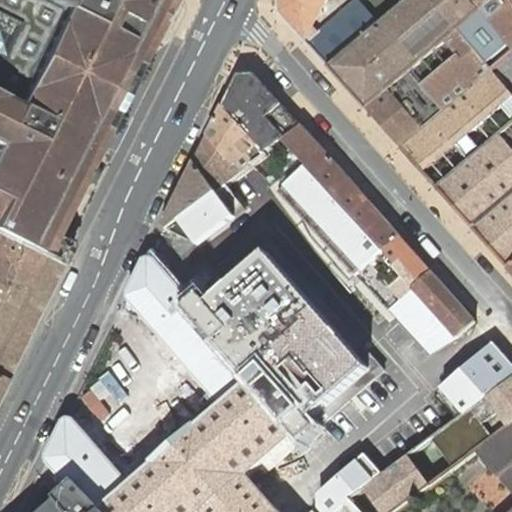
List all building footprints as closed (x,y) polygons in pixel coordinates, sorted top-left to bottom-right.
[(0,0),(0,233),(47,257),(57,235),(56,234),(82,181),(83,180),(84,181),(93,163),(92,162),(109,127),(93,119),(105,98),(106,98),(115,80),(113,80),(125,57),(141,65),(158,29),(107,4),(103,2),(104,0),(0,0)] [(172,0),(104,0),(103,2),(107,4),(158,29),(164,19),(168,9),(172,0)] [(326,0),(278,0),(280,12),(304,39),(322,8),(326,0)] [(495,0),(409,0),(407,2),(380,25),(330,67),(366,109),(495,0)] [(511,0),(495,0),(366,109),(437,188),(511,125),(511,0)] [(309,44),(330,67),(380,25),(360,2),(309,44)] [(240,75),(224,107),(252,138),(260,146),(268,156),(285,141),(303,127),(285,107),(255,72),(240,75)] [(224,107),(209,136),(236,167),(242,175),(268,156),(260,146),(252,138),(224,107)] [(511,195),(511,125),(437,188),(473,229),(511,195)] [(335,163),(303,127),(285,141),(318,177),(335,163)] [(209,136),(196,163),(218,193),(242,175),(236,167),(209,136)] [(196,163),(163,227),(169,229),(218,193),(196,163)] [(370,201),(335,163),(318,177),(353,214),(370,201)] [(511,195),(473,229),(509,269),(511,265),(511,195)] [(401,238),(370,201),(353,214),(385,251),(401,238)] [(0,379),(3,380),(61,264),(47,257),(0,233),(0,379)] [(72,242),(57,235),(47,257),(61,264),(72,242)] [(433,273),(401,238),(385,251),(404,275),(390,287),(401,299),(415,288),(433,273)] [(271,240),(196,304),(189,310),(254,384),(299,435),(305,443),(321,429),(320,428),(385,370),(271,240)] [(151,260),(148,261),(146,261),(131,293),(131,300),(225,409),(187,442),(172,454),(134,488),(77,420),(72,419),(69,420),(66,422),(50,454),(50,459),(51,463),(73,488),(73,487),(78,482),(106,511),(281,511),(279,509),(275,511),(268,511),(243,484),(299,435),(254,384),(189,310),(196,304),(158,261),(156,260),(151,260)] [(477,322),(433,273),(415,288),(459,338),(477,322)] [(511,378),(511,362),(494,343),(441,390),(464,415),(511,378)] [(511,378),(464,415),(353,498),(361,506),(365,511),(396,511),(403,507),(486,446),(511,425),(511,378)] [(511,425),(486,446),(511,474),(511,425)] [(106,511),(78,482),(73,487),(73,488),(59,499),(62,502),(51,511),(106,511)]
